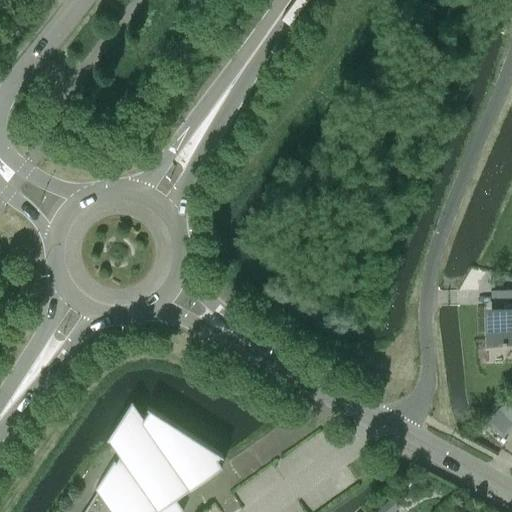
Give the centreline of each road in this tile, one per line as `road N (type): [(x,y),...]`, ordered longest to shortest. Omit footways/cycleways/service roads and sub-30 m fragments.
road 1 (unclassified): [(511,62),(434,257),(425,391),(401,432)]
road 2 (secondary): [(169,214),(291,0)]
road 3 (secondary): [(289,0),(134,190)]
road 4 (secondary): [(0,428),(99,314)]
road 5 (unclassified): [(154,305),(283,365)]
road 6 (unclassified): [(283,365),(178,274)]
road 7 (residential): [(401,432),(283,365)]
road 8 (secondary): [(67,291),(0,404)]
road 9 (residential): [(511,492),(401,432)]
